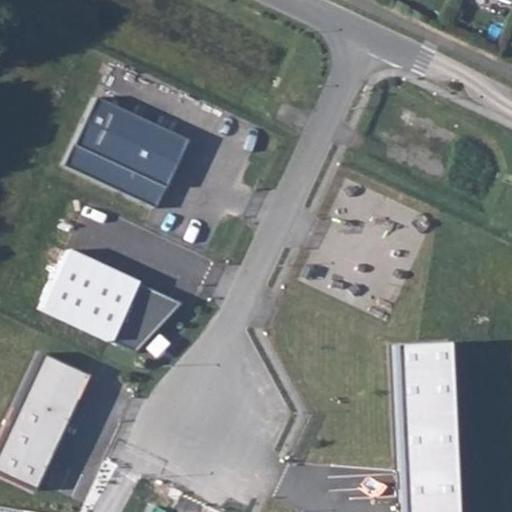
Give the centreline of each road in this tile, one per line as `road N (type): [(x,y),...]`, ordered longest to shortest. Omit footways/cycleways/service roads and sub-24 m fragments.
road 1 (residential): [(186,442),(366,34)]
road 2 (residential): [(366,34),(511,102)]
